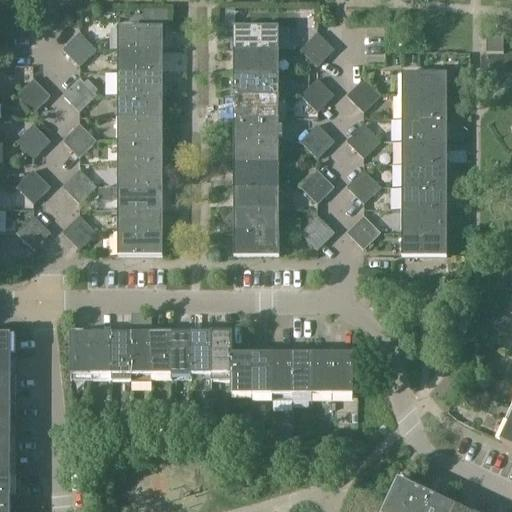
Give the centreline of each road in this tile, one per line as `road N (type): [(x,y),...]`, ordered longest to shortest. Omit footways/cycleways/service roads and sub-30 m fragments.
road 1 (residential): [(342,27),(344,315)]
road 2 (residential): [(344,315),(57,310)]
road 3 (residential): [(53,31),(57,310)]
road 4 (residential): [(511,494),(419,442),(381,339),(344,315)]
road 5 (residential): [(60,511),(40,309)]
